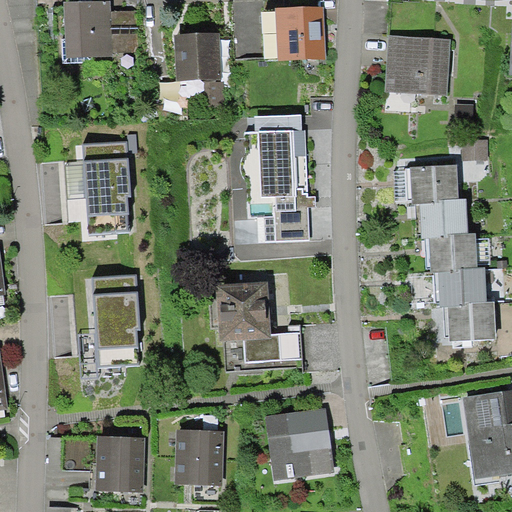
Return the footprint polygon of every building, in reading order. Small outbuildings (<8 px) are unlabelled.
[(87,1),(64,2),(65,38),(66,58),(92,57),(112,56),(112,52),(111,11),(111,0),(87,1)] [(435,2),(393,0),(389,0),(388,35),(433,38),(435,2)] [(324,7),(276,8),(277,61),(326,59),(325,28),(324,7)] [(136,11),(111,11),(112,52),(137,51),(136,11)] [(196,34),(174,34),(176,81),(222,79),(220,33),(196,34)] [(433,38),(388,35),(387,61),(385,92),(447,95),(451,39),(433,38)] [(92,62),(92,57),(66,58),(65,38),(62,38),(63,63),(92,62)] [(223,82),(204,82),(205,105),(224,105),(223,82)] [(255,116),(255,131),(259,131),(302,130),(301,115),(255,116)] [(302,130),(259,131),(261,197),(276,197),(296,196),(296,189),(302,188),(303,193),(307,193),(307,159),(306,130),(302,130)] [(127,141),(83,144),(84,160),(83,160),(86,198),(88,234),(128,231),(127,214),(129,214),(128,196),(131,196),(127,141)] [(68,199),(86,198),(83,160),(65,162),(68,199)] [(457,165),(411,167),(411,168),(412,200),(412,203),(416,203),(420,203),(439,202),(439,199),(458,198),(457,165)] [(408,200),(406,171),(394,172),(395,200),(408,200)] [(302,188),(296,189),(296,196),(276,197),(276,207),(275,207),(275,216),(265,217),(266,242),(310,240),(309,207),(316,207),(315,197),(307,197),(307,193),(303,193),(302,188)] [(458,198),(439,199),(439,202),(420,203),(422,234),(422,239),(425,239),(429,238),(448,238),(448,234),(468,233),(466,197),(458,198)] [(476,232),(468,233),(448,234),(448,238),(429,238),(431,268),(431,272),(434,272),(438,272),(458,271),(458,268),(477,267),(477,264),(476,239),(476,232)] [(489,239),(476,239),(477,264),(490,264),(489,239)] [(485,267),(477,267),(458,268),(458,271),(438,272),(440,302),(440,307),(443,307),(448,307),(465,306),(465,302),(487,302),(485,267)] [(137,274),(93,277),(97,333),(96,333),(98,368),(139,365),(137,347),(139,347),(137,330),(140,329),(137,274)] [(268,281),(217,284),(220,341),(225,341),(245,339),(272,338),(271,327),(270,310),(268,281)] [(495,301),(487,302),(465,302),(465,306),(448,307),(450,337),(450,341),(496,339),(495,301)] [(300,325),(271,327),(272,338),(245,339),(246,361),(302,358),(300,325)] [(303,367),(302,358),(246,361),(245,339),(225,341),(226,371),(303,367)] [(0,409),(8,409),(3,371),(0,349),(0,409)] [(511,389),(463,397),(475,479),(511,473),(511,389)] [(326,408),(265,416),(274,480),(335,472),(330,434),(326,408)] [(225,431),(177,429),(176,457),(224,459),(224,445),(225,431)] [(146,438),(98,436),(96,463),(145,466),(145,452),(146,438)] [(223,472),(224,459),(176,457),(174,483),(222,486),(223,472)] [(144,478),(145,466),(96,463),(95,490),(143,492),(144,478)]
